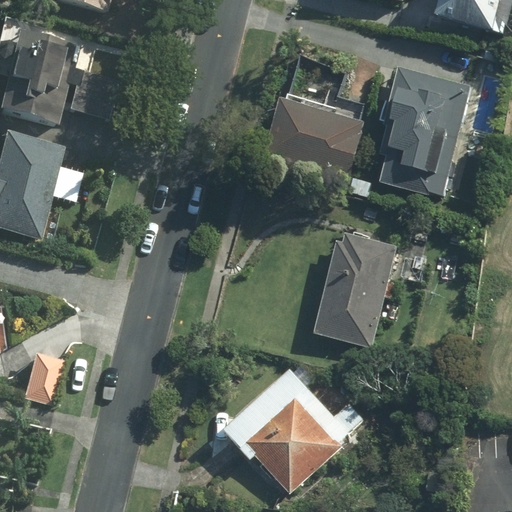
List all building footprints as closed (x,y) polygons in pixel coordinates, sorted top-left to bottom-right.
[(54,0),(53,6),(104,17),(108,1),(117,3),(117,0),(54,0)] [(368,0),(405,9),(406,0),(368,0)] [(438,10),(434,25),(493,39),(502,0),(436,0),(434,9),(438,10)] [(10,34),(0,78),(0,120),(57,133),(60,115),(108,125),(118,81),(70,71),(75,49),(10,34)] [(472,91),(398,74),(383,131),(386,132),(380,161),(385,162),(379,189),(430,200),(430,198),(446,201),(459,149),(472,91)] [(364,126),(279,107),(266,165),(351,184),(364,126)] [(61,152),(0,136),(0,237),(38,247),(61,152)] [(336,247),(315,341),(373,354),(398,252),(346,241),(344,249),(336,247)] [(350,438),(364,424),(349,409),(335,422),(291,376),(223,437),(250,467),(256,462),(291,500),(344,452),(340,448),(351,439),(350,438)]
